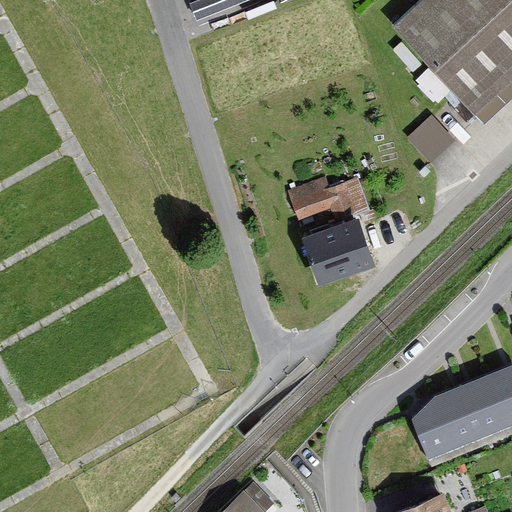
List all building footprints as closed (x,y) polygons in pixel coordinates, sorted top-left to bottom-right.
[(219,0),(194,0),(197,9),(221,2),(219,0)] [(511,76),(511,0),(412,0),(383,27),(467,118),(511,76)] [(447,139),(425,116),(400,139),(422,162),(447,139)] [(327,215),(317,183),(283,193),(293,225),(327,215)] [(364,264),(348,220),(294,239),(309,283),(364,264)] [(511,417),(511,377),(506,363),(479,374),(499,423),(511,417)] [(499,423),(479,374),(452,385),(473,434),(499,423)] [(473,434),(452,385),(425,396),(446,445),(473,434)] [(446,445),(425,396),(404,418),(420,456),(446,445)] [(259,511),(266,505),(247,485),(238,493),(235,490),(211,511),(259,511)] [(439,511),(431,490),(403,500),(373,511),(439,511)]
